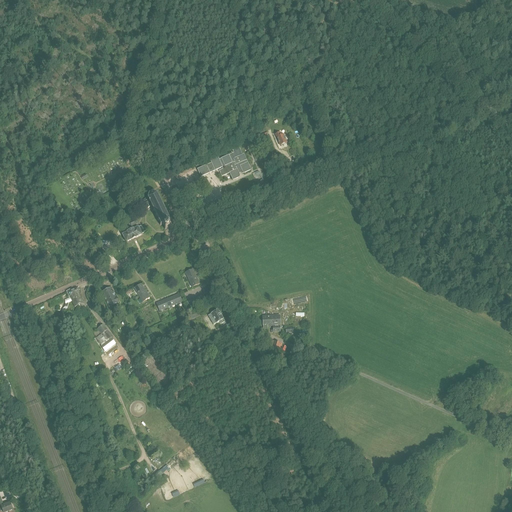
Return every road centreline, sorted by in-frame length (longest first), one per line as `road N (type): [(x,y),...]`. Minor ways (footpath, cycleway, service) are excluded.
road 1 (tertiary): [(192,232),(486,105)]
road 2 (unclassified): [(249,329),(511,439)]
road 3 (unclassified): [(192,232),(137,131),(166,0)]
road 4 (tertiary): [(0,317),(192,232)]
road 5 (track): [(356,511),(265,356)]
road 6 (track): [(139,102),(0,1)]
road 7 (track): [(370,0),(486,105)]
road 8 (unclassified): [(51,511),(0,374)]
